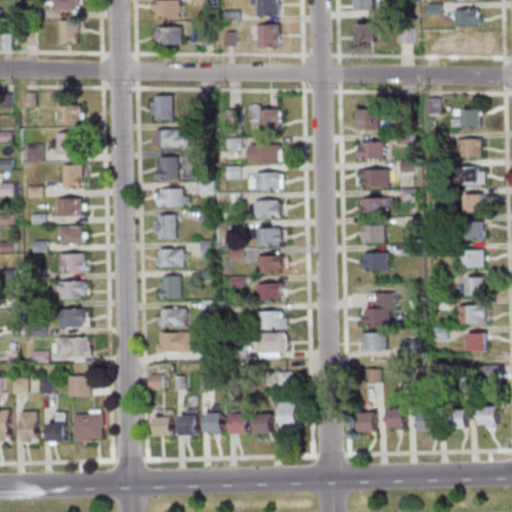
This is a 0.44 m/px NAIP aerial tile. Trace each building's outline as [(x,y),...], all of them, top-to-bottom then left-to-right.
[(45,0),(45,2),(52,2),(52,11),(72,10),(72,12),(78,12),(78,6),(76,6),(75,0),(45,0)] [(178,0),(179,17),(154,17),(154,0),(178,0)] [(276,0),(277,15),(256,15),(256,4),(249,4),(249,0),(276,0)] [(356,0),(357,10),(376,10),(376,0),(356,0)] [(441,3),(441,13),(426,14),(425,3),(441,3)] [(21,9),(21,18),(37,18),(37,9),(21,9)] [(453,9),(454,27),(475,27),(475,24),(481,24),(480,16),(477,16),(477,9),(453,9)] [(238,11),(238,20),(222,21),(222,11),(238,11)] [(58,20),(76,20),(77,43),(59,44),(58,20)] [(380,22),(357,22),(357,43),(380,43),(380,22)] [(257,46),(257,25),(278,25),(278,46),(257,46)] [(155,40),(155,27),(180,26),(180,44),(158,44),(158,40),(155,40)] [(411,28),(411,44),(396,43),(397,28),(411,28)] [(22,30),(34,30),(34,45),(22,45),(22,30)] [(201,45),(200,30),(210,30),(211,44),(201,45)] [(224,32),(233,32),(233,45),(224,46),(224,32)] [(0,33),(10,33),(10,48),(0,48),(0,33)] [(454,51),(483,51),(483,34),(454,34),(454,51)] [(25,107),(25,93),(35,93),(35,107),(25,107)] [(0,94),(9,94),(10,107),(0,107),(0,94)] [(210,107),(196,108),(196,95),(210,94),(210,107)] [(171,96),(171,120),(154,120),(154,113),(150,114),(150,102),(154,102),(154,96),(171,96)] [(439,98),(440,114),(426,114),(426,99),(439,98)] [(357,130),(357,110),(364,109),(364,99),(378,99),(379,130),(357,130)] [(57,106),(79,106),(79,119),(76,119),(76,123),(57,124),(57,106)] [(259,130),(258,120),(249,120),(249,106),(258,106),(258,109),(278,109),(279,130),(259,130)] [(398,108),(413,108),(413,122),(398,122),(398,108)] [(239,125),(226,126),(225,110),(239,110),(239,125)] [(450,118),(462,118),(462,110),(479,110),(480,127),(462,128),(462,126),(451,127),(450,118)] [(196,131),(196,121),(210,121),(210,131),(196,131)] [(155,147),(155,146),(152,146),(152,138),(155,138),(155,129),(179,129),(179,134),(187,134),(187,147),(155,147)] [(0,132),(12,132),(12,142),(0,142),(0,132)] [(78,133),(79,153),(57,154),(56,133),(78,133)] [(441,133),(442,143),(428,144),(427,134),(441,133)] [(395,134),(410,134),(410,144),(396,144),(395,134)] [(225,138),(241,138),(241,148),(226,148),(225,138)] [(456,139),(480,138),(481,156),(456,157),(456,139)] [(360,142),(383,141),(384,159),(358,160),(357,145),(360,145),(360,142)] [(26,145),(42,145),(42,162),(26,162),(26,145)] [(248,163),(247,146),(277,145),(278,162),(248,163)] [(177,179),(156,179),(156,163),(159,163),(159,157),(176,157),(177,179)] [(11,169),(0,169),(0,160),(11,160),(11,169)] [(399,161),(414,161),(414,171),(400,172),(399,161)] [(427,161),(442,161),(443,171),(439,171),(439,177),(432,177),(432,171),(428,172),(427,161)] [(81,165),(81,188),(63,188),(62,165),(81,165)] [(239,179),(225,179),(225,166),(239,166),(239,179)] [(452,167),(453,185),(484,184),(484,171),(478,171),(478,166),(452,167)] [(358,170),(388,169),(388,187),(361,187),(361,178),(358,178),(358,170)] [(278,173),(278,190),(255,190),(255,188),(247,188),(247,178),(255,178),(255,173),(278,173)] [(199,194),(198,181),(212,181),(212,194),(199,194)] [(12,196),(0,196),(0,183),(12,183),(12,196)] [(42,197),(28,197),(28,187),(42,187),(42,197)] [(400,189),(415,188),(415,198),(400,199),(400,189)] [(159,190),(181,189),(182,196),(187,196),(187,204),(182,204),(182,206),(157,206),(157,192),(159,192),(159,190)] [(464,194),(464,212),(482,212),(481,194),(464,194)] [(360,198),(391,197),(391,206),(385,206),(385,214),(361,215),(361,211),(359,211),(359,205),(360,205),(360,198)] [(56,216),(56,199),(79,198),(80,216),(56,216)] [(254,218),(254,201),(278,201),(278,203),(280,203),(280,218),(254,218)] [(197,210),(212,209),(212,223),(198,223),(197,210)] [(0,224),(0,214),(13,214),(13,224),(0,224)] [(31,214),(45,214),(45,224),(31,224),(31,214)] [(174,215),(175,238),(157,238),(157,232),(153,232),(153,222),(157,221),(157,215),(174,215)] [(429,215),(445,215),(446,226),(430,226),(429,215)] [(482,221),(483,240),(464,240),(464,222),(482,221)] [(243,232),(229,232),(228,222),(242,222),(243,232)] [(359,226),(384,225),(384,243),(363,243),(362,237),(360,237),(359,226)] [(80,226),(80,232),(83,232),(83,243),(60,244),(60,226),(80,226)] [(279,246),(256,246),(256,229),(278,229),(280,230),(280,234),(281,234),(281,241),(279,241),(279,246)] [(46,251),(33,252),(33,241),(45,241),(46,251)] [(200,259),(200,242),(213,241),(213,259),(200,259)] [(14,252),(0,252),(0,242),(13,242),(14,252)] [(445,255),(445,243),(430,243),(430,256),(445,255)] [(402,244),(416,244),(416,255),(402,255),(402,244)] [(158,250),(182,249),(182,266),(155,266),(155,257),(157,257),(157,252),(158,250)] [(228,249),(242,249),(242,260),(229,260),(228,249)] [(458,250),(459,268),(483,267),(483,249),(458,250)] [(363,253),(387,253),(387,270),(364,270),(363,265),(360,265),(360,258),(363,258),(363,253)] [(84,254),(84,270),(60,271),(60,254),(84,254)] [(256,256),(281,256),(281,268),(279,268),(279,273),(257,273),(256,256)] [(47,278),(32,279),(32,269),(47,268),(47,278)] [(12,278),(0,278),(0,269),(12,269),(12,278)] [(214,279),(201,280),(201,269),(214,269),(214,279)] [(431,271),(431,282),(447,281),(446,270),(431,271)] [(179,276),(180,298),(159,298),(159,283),(162,283),(162,276),(179,276)] [(243,287),(230,287),(230,277),(243,276),(243,287)] [(466,277),(466,295),(484,295),(484,277),(466,277)] [(58,282),(84,282),(84,295),(81,295),(81,299),(58,299),(58,282)] [(281,295),(278,295),(278,300),(257,300),(257,284),(280,284),(281,295)] [(374,293),(392,292),(393,308),(389,308),(375,309),(374,293)] [(446,310),(446,299),(432,299),(432,310),(446,310)] [(201,311),(201,301),(215,301),(215,310),(201,311)] [(457,306),(458,324),(485,323),(485,305),(457,306)] [(364,309),(375,309),(389,308),(389,326),(364,327),(364,322),(362,323),(361,315),(364,315),(364,309)] [(88,326),(60,327),(60,310),(84,309),(85,317),(88,317),(88,326)] [(160,310),(185,310),(185,326),(161,326),(161,325),(156,325),(156,317),(161,317),(160,310)] [(257,329),(257,312),(279,312),(280,318),(286,318),(286,328),(257,329)] [(45,336),(31,336),(31,326),(45,325),(45,336)] [(447,326),(448,340),(433,341),(432,327),(447,326)] [(190,352),(179,352),(179,351),(156,352),(156,344),(159,344),(159,334),(178,333),(178,332),(189,332),(190,352)] [(284,332),(284,335),(285,339),(287,339),(287,346),(285,346),(285,348),(284,348),(284,352),(257,352),(256,333),(284,332)] [(361,333),(385,332),(386,351),(362,351),(361,333)] [(466,333),(467,351),(486,351),(485,333),(466,333)] [(57,357),(57,338),(87,337),(87,348),(90,348),(91,357),(57,357)] [(245,338),(245,358),(231,358),(231,339),(245,338)] [(403,340),(418,339),(419,354),(404,354),(403,340)] [(217,359),(200,359),(199,345),(216,344),(217,359)] [(31,363),(31,351),(48,351),(48,362),(31,363)] [(496,364),(497,379),(482,380),(481,365),(496,364)] [(457,366),(470,366),(471,383),(457,384),(457,366)] [(395,368),(396,383),(411,382),(411,367),(395,368)] [(426,368),(427,383),(441,383),(441,367),(426,368)] [(380,368),(380,383),(365,383),(365,369),(380,368)] [(277,385),(276,372),(291,371),(291,385),(277,385)] [(235,388),(225,388),(224,374),(234,374),(235,388)] [(89,375),(90,396),(69,396),(68,376),(89,375)] [(161,375),(161,388),(148,388),(148,375),(161,375)] [(209,375),(209,389),(199,389),(199,375),(209,375)] [(185,390),(174,390),(173,376),(184,376),(185,390)] [(250,376),(238,378),(240,389),(252,387),(250,376)] [(53,393),(40,393),(39,378),(52,377),(53,393)] [(28,378),(28,393),(12,393),(12,378),(28,378)] [(279,433),(278,403),(294,402),(295,433),(279,433)] [(210,406),(221,405),(222,432),(205,433),(204,414),(210,414),(210,406)] [(479,407),(479,425),(497,425),(497,406),(479,407)] [(230,435),(229,408),(236,408),(236,415),(246,414),(247,434),(230,435)] [(185,409),(195,409),(196,435),(179,436),(179,416),(185,416),(185,409)] [(387,409),(387,428),(393,428),(393,430),(400,430),(400,428),(405,428),(405,409),(387,409)] [(10,438),(0,438),(0,410),(9,410),(10,438)] [(162,411),(170,410),(171,436),(154,436),(154,418),(162,418),(162,411)] [(466,410),(466,429),(448,429),(447,410),(466,410)] [(20,412),(37,411),(37,438),(29,439),(29,441),(20,441),(20,412)] [(417,411),(418,430),(436,430),(436,411),(417,411)] [(375,412),(376,432),(369,432),(369,435),(364,435),(364,432),(358,432),(357,413),(375,412)] [(65,442),(48,442),(48,424),(55,424),(55,413),(65,413),(65,442)] [(73,415),(89,415),(89,414),(102,413),(102,426),(101,426),(101,439),(91,439),(91,441),(74,441),(73,415)] [(253,434),(253,415),(270,415),(271,433),(253,434)]
